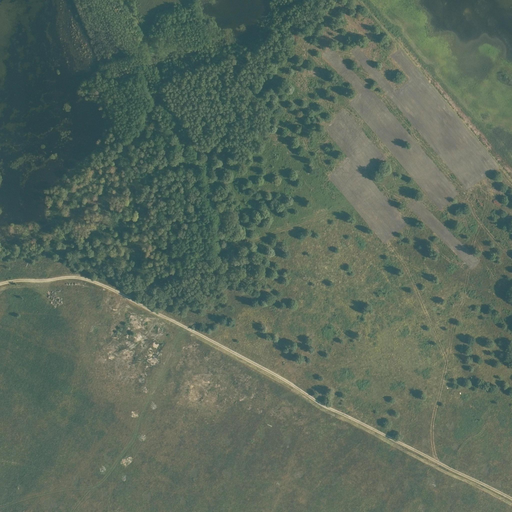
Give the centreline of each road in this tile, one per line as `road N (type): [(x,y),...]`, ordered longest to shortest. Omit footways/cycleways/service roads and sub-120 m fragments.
road 1 (unknown): [(510,511),(124,306),(84,293),(0,297)]
road 2 (track): [(511,498),(129,297)]
road 3 (track): [(0,284),(71,277),(129,297)]
